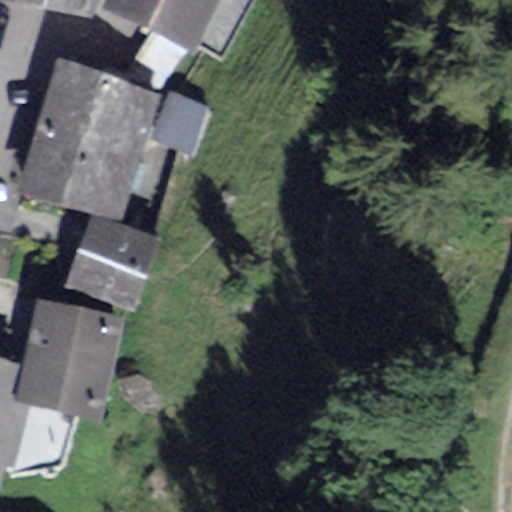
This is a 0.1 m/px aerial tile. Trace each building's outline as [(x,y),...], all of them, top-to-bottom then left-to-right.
[(0,0),(80,16),(85,0),(0,0)] [(216,0),(122,0),(116,12),(192,49),(216,0)] [(60,75),(43,133),(134,160),(151,102),(60,75)] [(26,191),(117,218),(134,160),(43,133),(26,191)] [(150,250),(95,232),(76,292),(130,310),(150,250)] [(119,331),(45,314),(25,405),(99,422),(119,331)] [(3,415),(13,376),(0,372),(0,462),(9,465),(21,419),(3,415)]
